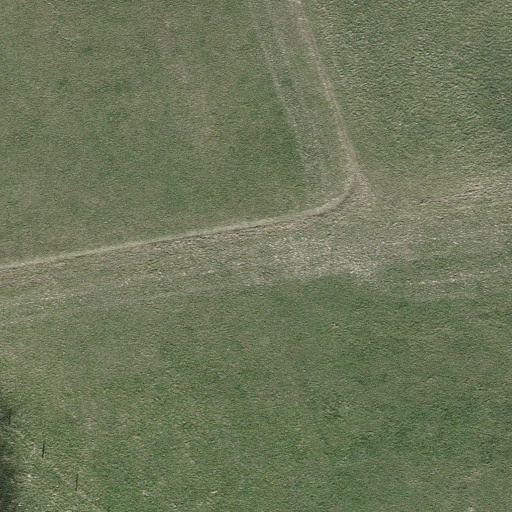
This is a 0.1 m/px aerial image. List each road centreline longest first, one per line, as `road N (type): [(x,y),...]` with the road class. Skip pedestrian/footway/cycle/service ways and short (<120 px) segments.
road 1 (track): [(272,0),(365,210)]
road 2 (track): [(365,210),(511,271)]
